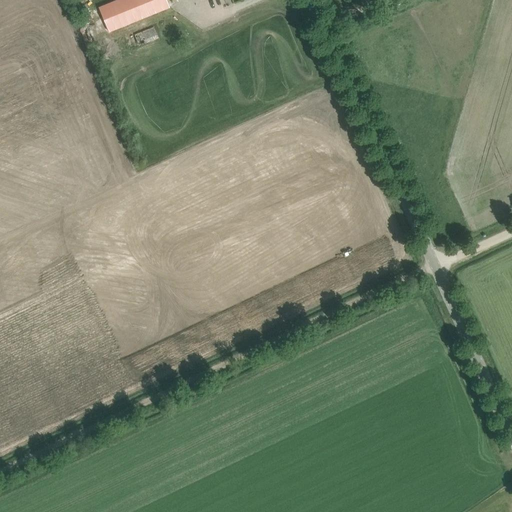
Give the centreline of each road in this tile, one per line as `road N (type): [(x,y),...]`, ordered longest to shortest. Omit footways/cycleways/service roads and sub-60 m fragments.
road 1 (tertiary): [(511,440),(314,0)]
road 2 (track): [(0,470),(434,265)]
